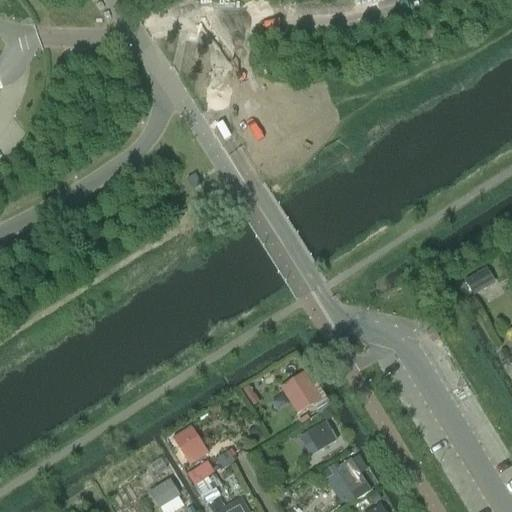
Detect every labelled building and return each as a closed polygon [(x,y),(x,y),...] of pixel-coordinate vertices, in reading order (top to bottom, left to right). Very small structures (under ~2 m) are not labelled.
[(493,285),(485,270),(464,283),(473,297),(493,285)] [(303,376),(281,389),(297,415),(319,401),(303,376)] [(336,441),(326,425),(306,436),(317,453),(336,441)] [(208,456),(192,428),(172,439),(189,467),(208,456)] [(186,474),(194,485),(215,471),(208,459),(186,474)] [(350,462),(324,478),(341,504),(353,496),(355,500),(368,491),(350,462)] [(178,497),(169,482),(150,493),(159,508),(178,497)]
